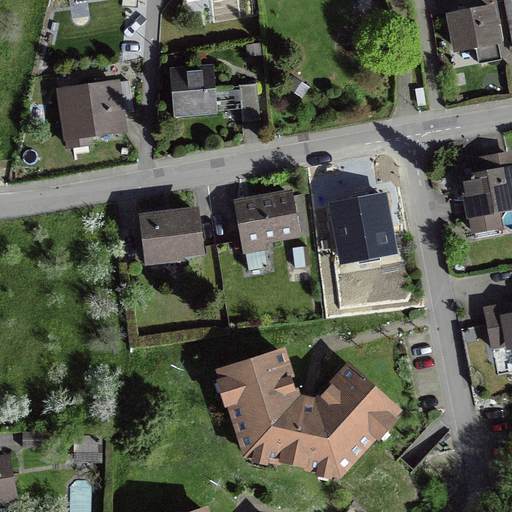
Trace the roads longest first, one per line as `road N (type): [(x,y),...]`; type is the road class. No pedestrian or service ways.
road 1 (residential): [(0,205),(142,186),(405,133)]
road 2 (residential): [(405,133),(472,485)]
